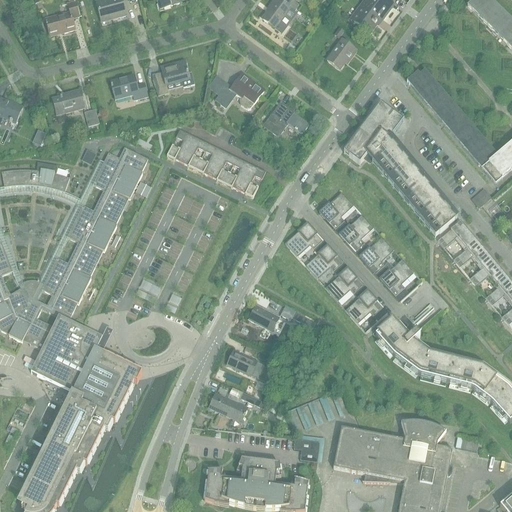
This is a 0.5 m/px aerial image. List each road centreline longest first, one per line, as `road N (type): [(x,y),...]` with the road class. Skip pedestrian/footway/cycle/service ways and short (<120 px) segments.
road 1 (residential): [(222,24),(31,73),(0,30)]
road 2 (residential): [(288,200),(398,319),(427,294),(440,310)]
road 3 (residential): [(419,112),(408,140),(413,156),(511,267)]
road 4 (residential): [(204,357),(288,200)]
road 5 (residential): [(343,124),(222,24)]
